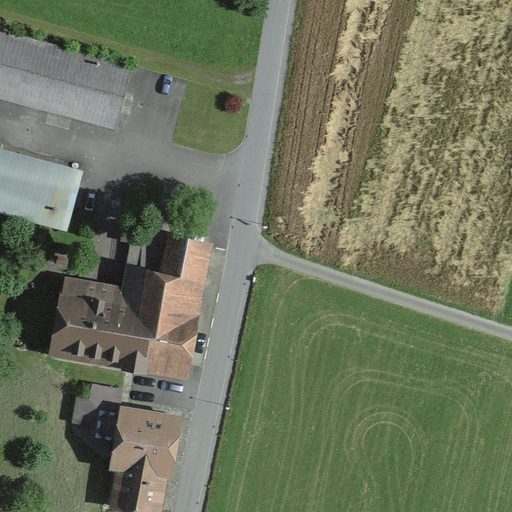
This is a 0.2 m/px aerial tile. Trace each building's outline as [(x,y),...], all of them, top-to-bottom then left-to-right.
[(0,31),(0,99),(112,130),(129,67),(0,31)] [(0,152),(0,213),(63,232),(80,175),(0,152)] [(145,303),(63,288),(51,352),(191,379),(217,243),(172,235),(166,270),(152,267),(145,303)] [(119,389),(91,384),(88,401),(115,407),(119,389)] [(186,415),(121,404),(110,468),(137,473),(131,509),(146,511),(159,511),(165,477),(175,479),(186,415)]
